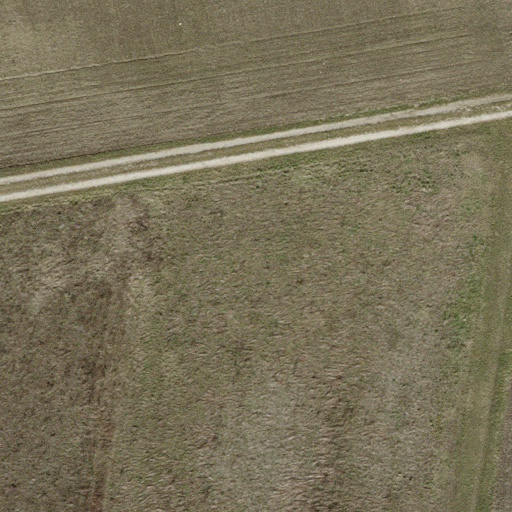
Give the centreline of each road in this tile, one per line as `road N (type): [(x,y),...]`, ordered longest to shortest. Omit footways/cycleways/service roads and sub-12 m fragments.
road 1 (track): [(0,195),(511,110)]
road 2 (track): [(461,511),(511,138)]
